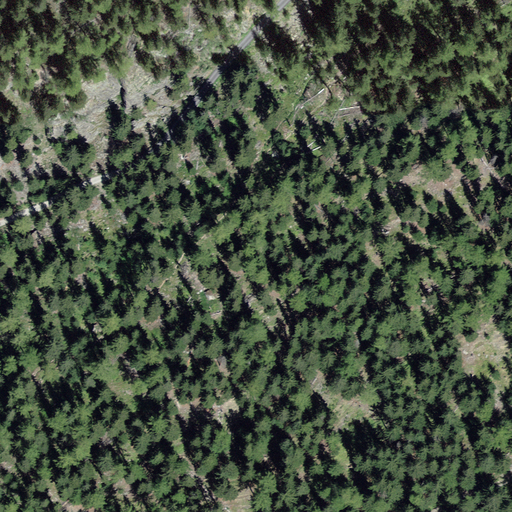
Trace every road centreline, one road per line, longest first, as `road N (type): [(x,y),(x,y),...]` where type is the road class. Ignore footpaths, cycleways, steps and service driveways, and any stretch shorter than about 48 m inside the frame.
road 1 (track): [(96,511),(159,475),(231,451),(364,370),(441,355),(511,326)]
road 2 (unclassified): [(0,222),(143,159),(285,0)]
